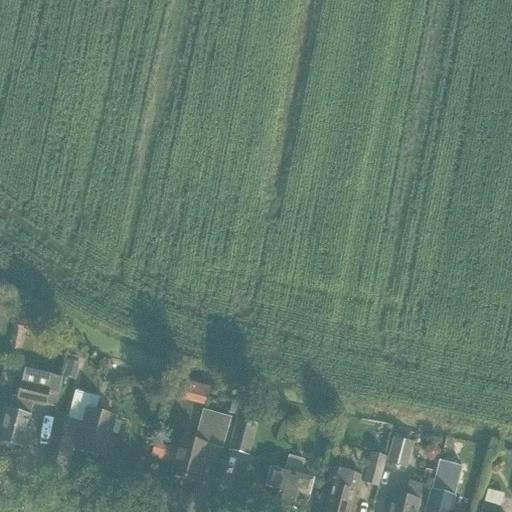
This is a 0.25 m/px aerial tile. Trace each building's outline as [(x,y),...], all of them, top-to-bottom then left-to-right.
[(10,349),(22,352),(30,320),(18,317),(10,349)] [(53,375),(25,368),(25,372),(23,371),(17,397),(13,396),(9,410),(5,409),(0,431),(0,442),(22,448),(30,415),(26,414),(29,402),(45,406),(53,375)] [(106,459),(117,416),(96,411),(100,397),(75,391),(68,419),(82,423),(75,452),(106,459)] [(222,449),(231,417),(203,410),(194,441),(182,437),(171,476),(197,483),(207,445),(222,449)] [(248,455),(257,424),(237,419),(229,450),(248,455)] [(406,468),(413,443),(394,438),(387,463),(406,468)] [(424,447),(422,456),(428,462),(437,459),(439,451),(433,445),(424,447)] [(378,486),(386,458),(371,454),(363,483),(378,486)] [(300,476),(304,460),(288,456),(284,472),(271,468),(266,486),(279,490),(276,504),(295,509),(298,498),(307,500),(313,479),(300,476)] [(452,496),(459,468),(438,463),(431,490),(431,489),(424,511),(461,511),(462,510),(456,509),(459,498),(452,496)] [(350,511),(356,491),(360,476),(330,468),(326,484),(331,485),(323,511),(350,511)] [(418,501),(422,485),(409,482),(405,497),(392,494),(387,511),(416,511),(419,501),(418,501)] [(487,491),(485,504),(501,505),(503,493),(487,491)]
